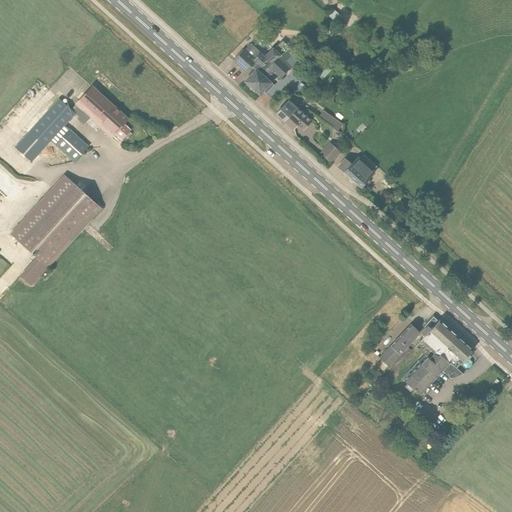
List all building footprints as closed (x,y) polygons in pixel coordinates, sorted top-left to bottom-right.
[(264,58),(258,52),(254,59),(256,61),(252,66),(255,69),(282,54),(290,48),(289,47),(292,44),(289,42),(287,44),(282,40),(274,49),(272,48),(264,58)] [(355,50),(364,58),(372,48),(362,41),(355,50)] [(258,52),(249,44),(244,50),(243,49),(233,60),(246,72),(252,66),(256,61),(254,59),(258,52)] [(264,75),(265,76),(274,72),(280,77),(297,60),(288,51),(255,69),(244,82),(252,88),(264,75)] [(307,64),(317,73),(321,69),(322,69),(327,64),(322,58),(319,61),(314,55),(307,61),(307,64)] [(264,75),(252,88),(259,95),(263,91),(266,93),(272,86),(273,85),(265,76),(264,75)] [(89,117),(111,137),(121,127),(128,119),(127,119),(121,113),(120,113),(108,102),(108,101),(107,101),(100,94),(99,94),(92,87),(85,94),(71,109),(59,99),(15,147),(31,161),(51,140),(75,162),(88,147),(65,125),(74,115),(83,123),(89,117)] [(276,113),(285,121),(296,108),(288,101),(276,113)] [(296,108),(285,121),(293,129),(297,125),(303,130),(311,121),(296,108)] [(324,110),(320,117),(341,128),(345,121),(324,110)] [(329,161),(338,151),(330,144),(322,154),(329,161)] [(360,188),(367,181),(374,173),(373,171),(360,159),(358,157),(351,164),(345,158),(344,160),(338,168),(343,172),(360,188)] [(101,209),(63,174),(11,233),(34,255),(26,263),(39,275),(101,209)] [(382,181),(390,188),(393,184),(385,177),(382,181)] [(426,323),(424,326),(425,328),(422,332),(425,335),(415,346),(424,354),(402,378),(403,380),(420,395),(442,371),(448,376),(473,350),(439,320),(439,321),(433,316),(426,323)] [(406,347),(413,340),(420,332),(411,324),(397,339),(406,347)] [(406,347),(397,339),(379,358),(385,363),(381,368),(384,371),(388,366),(406,347)]
